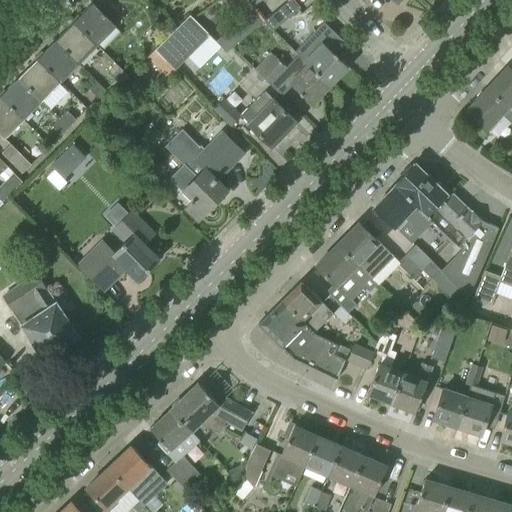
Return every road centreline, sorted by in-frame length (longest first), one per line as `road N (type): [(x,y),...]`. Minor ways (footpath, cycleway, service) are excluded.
road 1 (tertiary): [(401,82),(0,484)]
road 2 (residential): [(511,476),(427,454),(282,391),(212,339)]
road 3 (residential): [(212,339),(422,126)]
road 4 (residential): [(32,511),(212,339)]
road 5 (residential): [(422,126),(511,29)]
